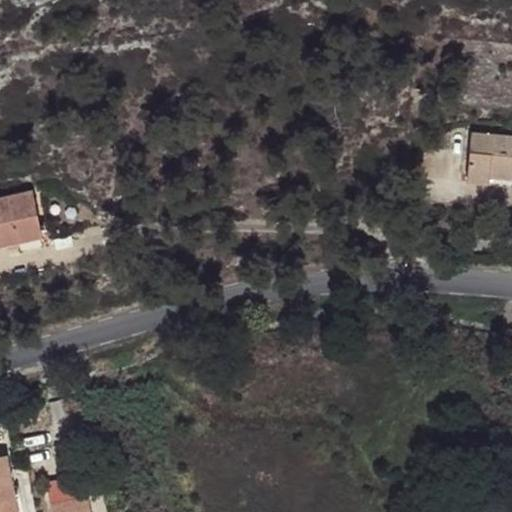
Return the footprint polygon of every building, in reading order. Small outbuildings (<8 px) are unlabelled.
[(490,174),(511,176),(511,136),(472,133),(468,180),(490,182),(490,174)] [(511,183),(511,176),(490,174),(490,182),(511,183)] [(31,191),(24,192),(28,207),(34,205),(31,191)] [(0,244),(20,240),(18,232),(39,227),(34,205),(28,207),(24,192),(0,198),(0,244)] [(18,232),(20,240),(41,235),(39,227),(18,232)] [(0,511),(16,511),(5,456),(0,457),(0,511)] [(50,505),(50,511),(89,511),(87,498),(50,505)]
